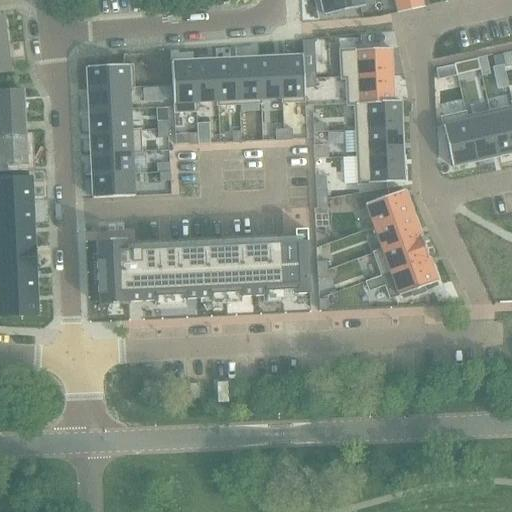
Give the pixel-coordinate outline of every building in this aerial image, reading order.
[(362,0),(320,0),(324,16),(364,7),(362,0)] [(407,0),(394,0),(398,13),(410,10),(407,0)] [(420,0),(407,0),(410,10),(422,7),(420,0)] [(313,41),(302,41),(302,52),(313,51),(313,41)] [(0,72),(11,71),(7,44),(0,45),(0,72)] [(390,49),(339,51),(340,79),(345,79),(345,78),(391,76),(390,49)] [(511,58),(511,53),(502,55),(505,68),(511,65),(511,58)] [(501,55),(492,57),(495,67),(503,66),(501,55)] [(302,57),(280,58),(282,99),(281,99),(281,104),(305,103),(302,57)] [(280,58),(258,59),(260,100),(261,100),(281,99),(282,99),(280,58)] [(258,59),(236,60),(239,106),(261,105),(261,100),(260,100),(258,59)] [(236,60),(215,61),(217,102),(216,102),(216,107),(239,106),(236,60)] [(215,61),(193,62),(195,103),(196,103),(216,102),(217,102),(215,61)] [(193,62),(171,63),(172,87),(173,101),(173,114),(188,113),(197,113),(196,103),(195,103),(193,62)] [(462,63),(454,65),(456,76),(457,76),(465,74),(462,63)] [(132,65),(86,67),(87,90),(129,88),(129,89),(133,89),(132,65)] [(454,65),(435,69),(438,80),(456,76),(454,65)] [(314,71),(303,72),(304,80),(315,80),(314,71)] [(391,76),(345,78),(345,79),(347,106),(354,105),(354,104),(393,102),(393,101),(391,76)] [(315,80),(304,80),(304,89),(315,88),(315,80)] [(172,87),(157,88),(158,101),(173,101),(172,87)] [(129,88),(87,90),(88,111),(130,110),(129,89),(129,88)] [(0,127),(22,128),(22,120),(23,120),(22,90),(0,91),(0,127)] [(393,102),(354,104),(354,105),(355,131),(401,128),(400,101),(393,101),(393,102)] [(511,106),(489,111),(499,156),(511,153),(511,106)] [(130,110),(88,111),(89,133),(131,131),(131,130),(130,110)] [(466,116),(465,117),(475,162),(499,156),(489,111),(466,116)] [(442,117),(440,117),(451,167),(475,162),(465,117),(466,116),(465,112),(463,112),(462,112),(442,117)] [(167,121),(156,122),(157,130),(168,129),(167,121)] [(327,123),(315,123),(316,131),(327,131),(327,123)] [(23,135),(22,128),(0,127),(0,166),(26,165),(24,135),(23,135)] [(401,128),(355,131),(356,153),(356,157),(402,155),(401,128)] [(168,129),(157,130),(157,139),(168,138),(168,129)] [(291,129),(283,130),(284,141),(292,140),(291,129)] [(131,131),(89,133),(90,155),(132,153),(141,153),(140,130),(131,130),(131,131)] [(283,130),(275,130),(275,141),(284,141),(283,130)] [(210,132),(201,132),(201,143),(210,143),(210,132)] [(240,132),(231,132),(232,143),(241,143),(240,132)] [(197,134),(188,134),(189,145),(197,145),(197,134)] [(327,146),(313,147),(313,159),(327,158),(327,146)] [(132,153),(90,155),(91,176),(133,174),(132,153)] [(402,155),(356,157),(356,158),(357,183),(357,184),(404,182),(402,155)] [(168,164),(156,165),(156,172),(169,172),(168,164)] [(170,173),(159,173),(159,182),(170,181),(170,173)] [(133,174),(91,176),(92,199),(134,197),(133,174)] [(31,177),(0,178),(0,203),(32,202),(31,177)] [(403,190),(364,204),(373,228),(412,214),(403,190)] [(326,191),(315,192),(315,200),(326,200),(326,191)] [(326,200),(315,200),(316,209),(327,208),(326,200)] [(32,202),(0,203),(0,225),(33,224),(32,202)] [(412,214),(373,228),(381,250),(381,251),(420,236),(412,214)] [(33,224),(0,225),(0,248),(34,247),(33,224)] [(125,239),(95,241),(98,306),(106,306),(107,306),(107,303),(119,303),(119,305),(121,305),(129,305),(129,303),(155,302),(185,300),(210,299),(212,299),(211,295),(238,293),(238,298),(240,298),(265,296),(267,296),(267,292),(293,291),(293,295),(295,295),(309,294),(307,242),(306,230),(294,231),(294,237),(126,245),(125,239)] [(381,250),(372,253),(380,276),(428,259),(420,236),(381,251),(381,250)] [(34,247),(0,248),(0,270),(35,269),(34,247)] [(380,276),(365,282),(368,292),(384,286),(389,299),(411,292),(412,296),(424,292),(423,287),(437,282),(428,259),(380,276)] [(327,262),(316,262),(317,271),(328,270),(327,262)] [(35,269),(0,270),(0,292),(36,291),(35,269)] [(328,270),(317,271),(317,280),(328,279),(328,270)] [(36,291),(0,292),(0,317),(37,316),(36,291)] [(327,299),(318,300),(319,311),(327,310),(327,299)] [(219,383),(217,383),(217,402),(220,402),(227,402),(227,382),(219,383)] [(199,399),(199,384),(189,385),(190,399),(199,399)]
